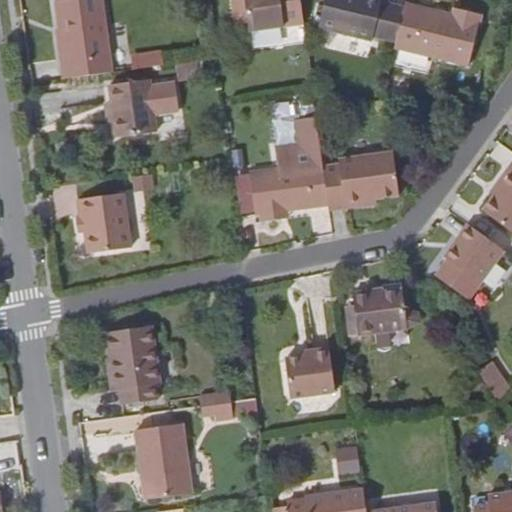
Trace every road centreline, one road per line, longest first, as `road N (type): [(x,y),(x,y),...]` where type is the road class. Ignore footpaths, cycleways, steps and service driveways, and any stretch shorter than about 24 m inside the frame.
road 1 (residential): [(25,317),(391,237),(412,224),(511,86)]
road 2 (residential): [(53,511),(25,317)]
road 3 (residential): [(25,317),(0,129)]
